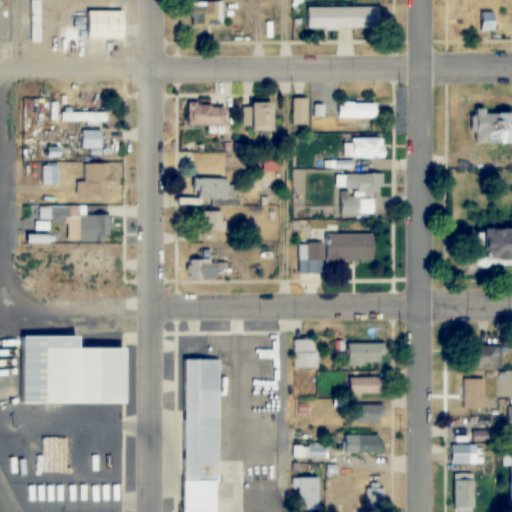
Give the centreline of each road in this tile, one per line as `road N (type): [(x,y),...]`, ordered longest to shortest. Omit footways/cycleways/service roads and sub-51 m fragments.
road 1 (residential): [(147,511),(156,0)]
road 2 (residential): [(511,67),(0,70)]
road 3 (residential): [(420,511),(422,0)]
road 4 (residential): [(511,305),(156,308)]
